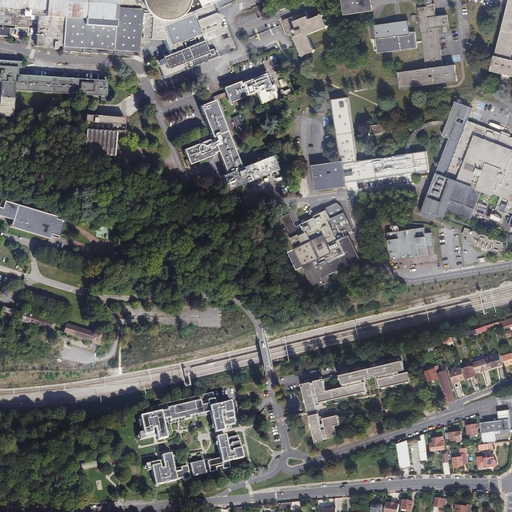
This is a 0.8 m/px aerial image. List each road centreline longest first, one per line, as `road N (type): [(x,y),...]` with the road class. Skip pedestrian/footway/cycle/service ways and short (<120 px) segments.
road 1 (secondary): [(208,502),(511,482)]
road 2 (unclassified): [(147,89),(186,184),(209,197),(285,202),(346,194)]
road 3 (tertiary): [(511,401),(329,457)]
road 4 (unclassified): [(0,45),(40,57),(123,62),(147,89)]
road 5 (secondary): [(54,511),(208,502)]
road 6 (unclassified): [(372,259),(408,281),(511,264)]
road 7 (unclassified): [(511,107),(472,72),(457,0)]
